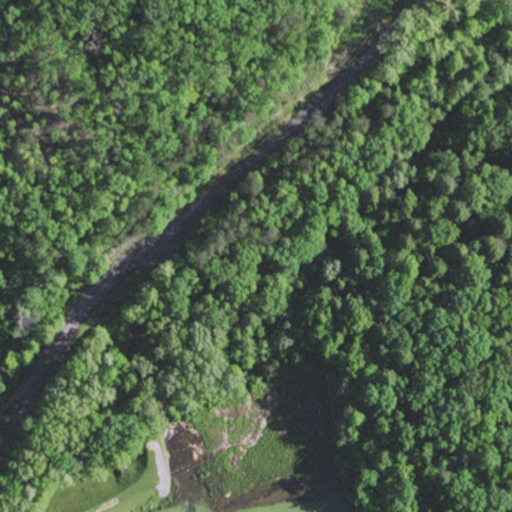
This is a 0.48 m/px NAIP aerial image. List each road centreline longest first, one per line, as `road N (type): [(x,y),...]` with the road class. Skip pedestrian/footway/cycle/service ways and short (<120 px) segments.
road 1 (secondary): [(427,0),(268,151),(118,273),(52,352),(0,456)]
road 2 (residential): [(375,52),(356,117),(249,292),(106,388),(48,451),(14,511)]
